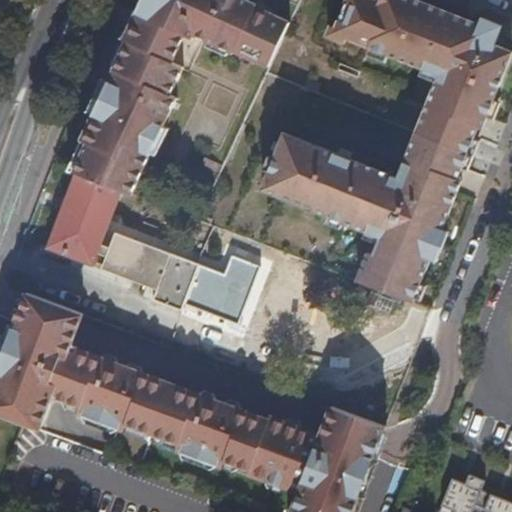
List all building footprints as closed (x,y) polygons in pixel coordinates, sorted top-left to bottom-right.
[(153,0),(145,18),(116,81),(112,89),(98,122),(86,147),(91,149),(79,179),(64,218),(49,255),(95,274),(101,261),(107,264),(104,274),(159,296),(156,304),(185,315),(203,268),(117,236),(112,251),(105,249),(125,197),(139,202),(155,166),(167,140),(181,111),(173,109),(185,81),(175,77),(191,46),(197,49),(201,42),(215,49),(213,51),(235,61),(240,63),(240,61),(244,55),(260,63),(260,66),(260,69),(274,75),(296,29),(278,20),(276,24),(261,16),(262,13),(263,11),(243,1),(242,3),(236,0),(153,0)] [(359,290),(416,312),(464,189),(461,186),(480,136),(486,136),(511,68),(511,59),(491,50),(495,40),(395,0),(387,0),(383,9),(360,0),(353,0),(337,39),(349,44),(348,46),(441,84),(402,185),(289,142),(267,200),(378,242),(359,290)] [(278,20),(262,13),(261,16),(276,24),(278,20)] [(112,78),(116,81),(145,18),(138,15),(123,47),(126,48),(112,78)] [(235,61),(213,51),(211,57),(233,67),(235,61)] [(244,55),(240,61),(260,69),(260,66),(260,63),(244,55)] [(90,118),(98,122),(112,89),(105,85),(90,118)] [(167,140),(155,166),(160,168),(172,142),(167,140)] [(74,177),(79,179),(91,149),(86,147),(74,177)] [(221,179),(224,172),(210,166),(207,172),(221,179)] [(27,315),(0,386),(0,423),(45,439),(55,413),(58,409),(61,408),(86,417),(83,423),(228,476),(231,469),(256,477),(255,482),(306,500),(301,511),(361,511),(386,448),(390,434),(338,414),(332,428),(327,443),(275,424),(274,428),(76,355),(83,335),(87,325),(32,303),(27,315)] [(511,511),(511,503),(493,496),(487,510),(490,511),(511,511)]
